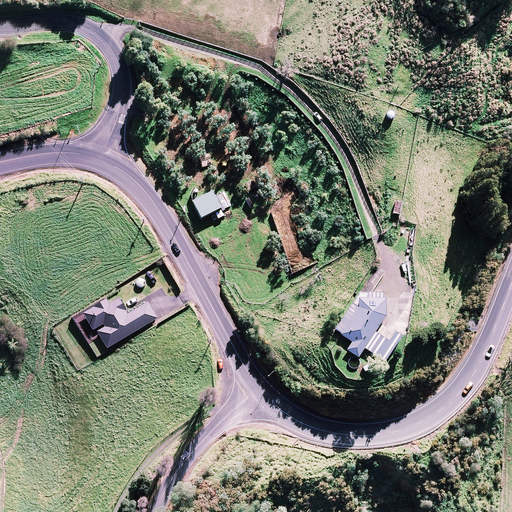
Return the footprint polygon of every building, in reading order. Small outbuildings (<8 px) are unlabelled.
[(391,111),(390,111),(388,112),(387,113),(386,114),(386,116),(386,117),(387,119),(388,119),(390,120),(392,119),(393,118),(394,117),(394,115),(394,114),(393,112),(391,111)] [(192,201),(200,218),(220,208),(212,191),(192,201)] [(402,203),(394,201),(392,213),(399,215),(402,203)] [(217,219),(223,216),(220,210),(214,213),(217,219)] [(142,279),(140,278),(138,279),(137,280),(136,281),(136,283),(136,285),(137,287),(139,287),(141,288),(142,287),(144,286),(145,285),(145,283),(145,281),(144,279),(142,279)] [(366,292),(359,292),(351,304),(334,330),(340,333),(340,334),(351,342),(346,350),(357,357),(363,348),(374,332),(385,316),(385,299),(383,299),(384,293),(371,293),(366,292)] [(106,299),(83,313),(93,330),(103,324),(105,327),(97,331),(107,348),(158,318),(148,302),(128,314),(126,311),(126,310),(119,298),(109,304),(106,299)] [(388,341),(374,332),(363,348),(384,362),(401,336),(394,331),(388,341)]
